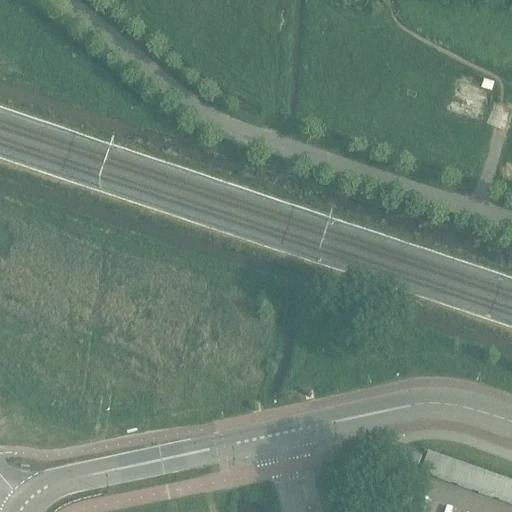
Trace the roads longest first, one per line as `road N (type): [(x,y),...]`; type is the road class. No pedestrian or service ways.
road 1 (unclassified): [(511,216),(198,114),(48,0)]
road 2 (unclassified): [(278,435),(48,487),(24,507)]
road 3 (unclassified): [(511,421),(422,400),(278,435)]
